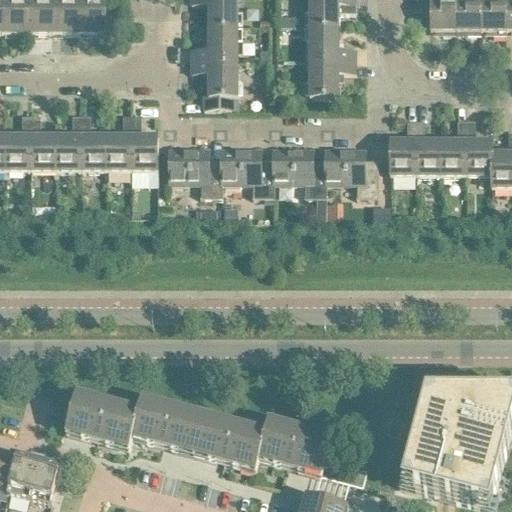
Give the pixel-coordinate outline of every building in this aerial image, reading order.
[(239,33),(238,0),(192,0),(192,9),(210,9),(210,33),(239,33)] [(339,33),(339,18),(354,18),(354,9),(357,9),(356,0),(310,0),(310,33),(339,33)] [(456,36),(456,0),(430,0),(431,36),(456,36)] [(482,36),(481,0),(456,0),(456,36),(482,36)] [(507,36),(507,8),(495,8),(494,0),(481,0),(482,36),(507,36)] [(26,39),(26,3),(1,3),(1,39),(26,39)] [(52,39),(52,3),(26,3),(26,39),(52,39)] [(77,39),(77,3),(52,3),(52,39),(77,39)] [(103,3),(77,3),(77,39),(103,39),(103,3)] [(239,68),(239,33),(210,33),(210,56),(192,56),(192,68),(239,68)] [(339,56),(339,33),(310,33),(310,68),(357,68),(357,56),(339,56)] [(261,55),(261,67),(272,68),(272,55),(261,55)] [(238,117),(239,68),(192,68),(192,79),(210,79),(210,102),(204,102),(203,117),(238,117)] [(357,79),(357,68),(310,68),(310,103),(339,103),(339,79),(357,79)] [(32,177),(32,121),(23,121),(23,141),(7,141),(7,177),(32,177)] [(57,177),(57,141),(41,141),(41,121),(32,121),(32,177),(57,177)] [(83,177),(83,121),(73,121),(73,141),(57,141),(57,177),(83,177)] [(107,177),(107,141),(91,141),(91,121),(83,121),(83,177),(107,177)] [(133,177),(133,121),(124,121),(124,141),(107,141),(107,177),(133,177)] [(159,177),(159,148),(159,141),(142,141),(142,121),(133,121),(133,177),(159,177)] [(418,182),(417,126),(408,126),(408,146),(391,146),(391,183),(418,182)] [(442,182),(442,146),(426,146),(426,126),(417,126),(418,182),(442,182)] [(468,182),(467,126),(458,126),(458,146),(442,146),(442,182),(468,182)] [(476,126),(467,126),(468,182),(491,182),(491,158),(493,158),(493,146),(476,146),(476,126)] [(511,195),(511,138),(509,138),(509,158),(493,158),(491,158),(491,182),(491,195),(511,195)] [(170,156),(170,176),(170,191),(201,191),(201,206),(222,206),(222,191),(222,166),(210,166),(210,156),(170,156)] [(222,156),(222,166),(222,191),(252,191),(252,205),(273,205),(274,191),(274,166),(262,166),(262,156),(222,156)] [(274,156),(274,166),(274,191),(304,191),(304,205),(326,205),(326,191),(326,166),(314,166),(314,156),(274,156)] [(326,156),(326,166),(326,191),(357,190),(357,205),(379,205),(379,166),(366,166),(366,156),(326,156)] [(221,215),(208,215),(208,228),(222,228),(222,226),(221,215)] [(377,227),(377,228),(391,228),(391,227),(392,215),(377,215),(377,227)] [(469,220),(469,228),(481,229),(481,220),(469,220)] [(135,431),(140,415),(78,398),(67,439),(115,452),(116,445),(130,449),(129,455),(130,456),(135,438),(137,431),(135,431)] [(194,461),(205,420),(143,403),(140,415),(135,431),(137,431),(135,438),(149,442),(147,448),(194,461)] [(511,405),(428,405),(404,495),(468,511),(493,511),(499,492),(511,491),(511,405)] [(262,453),(267,436),(205,420),(194,461),(242,473),(243,467),(257,471),(256,477),(257,477),(262,460),(263,453),(262,453)] [(270,425),(267,436),(262,453),(263,453),(262,460),(276,463),(274,470),(322,482),(363,493),(367,477),(326,466),(333,442),(270,425)] [(31,505),(42,462),(37,461),(36,466),(19,462),(17,468),(9,499),(31,505)] [(64,468),(42,462),(31,505),(52,511),(64,468)] [(17,468),(0,463),(0,496),(9,499),(17,468)] [(304,511),(344,511),(307,502),(304,511)]
